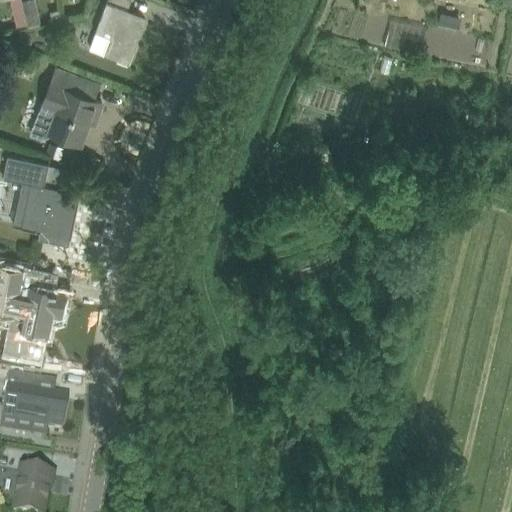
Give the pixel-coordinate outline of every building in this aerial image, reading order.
[(11,0),(17,25),(28,22),(22,0),(11,0)] [(22,0),(28,22),(29,22),(30,25),(41,22),(40,19),(42,19),(37,0),(22,0)] [(108,0),(97,30),(91,46),(105,52),(130,61),(146,18),(127,11),(130,0),(108,0)] [(50,10),(53,19),(64,16),(61,7),(50,10)] [(18,42),(32,42),(32,30),(19,29),(18,42)] [(49,134),(51,129),(62,134),(81,141),(89,120),(94,122),(102,100),(69,88),(75,73),(56,66),(39,110),(30,132),(43,137),(49,134)] [(50,141),(46,152),(61,157),(65,146),(50,141)] [(14,223),(51,231),(71,235),(80,191),(46,184),(50,161),(7,153),(3,175),(23,179),(14,223)] [(0,312),(12,315),(9,326),(48,334),(52,312),(48,310),(49,306),(62,309),(66,293),(57,291),(57,289),(50,288),(21,282),(24,268),(0,263),(0,312)] [(42,347),(10,340),(8,350),(40,357),(42,347)] [(0,418),(0,421),(60,432),(65,400),(32,394),(34,382),(7,377),(0,418)] [(16,473),(9,511),(42,511),(46,495),(48,495),(51,479),(31,476),(16,473)]
